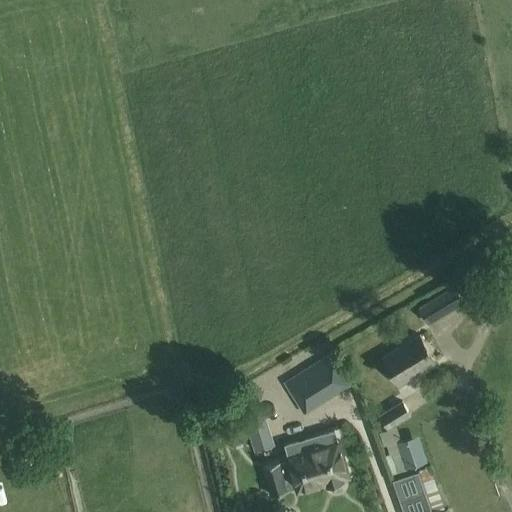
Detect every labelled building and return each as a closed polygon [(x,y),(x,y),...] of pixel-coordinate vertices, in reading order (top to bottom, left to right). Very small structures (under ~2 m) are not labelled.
[(429,321),(464,300),(454,284),(419,305),(429,321)] [(420,333),(383,357),(400,383),(436,359),(420,333)] [(304,411),(352,382),(334,353),(286,382),(304,411)] [(397,423),(412,413),(404,400),(382,413),(390,427),(397,423)] [(264,431),(256,407),(244,411),(252,435),(264,431)] [(401,439),(397,423),(390,427),(379,430),(383,445),(387,444),(391,453),(385,456),(392,473),(427,460),(418,434),(401,439)] [(348,475),(337,439),(336,439),(334,430),(305,438),(306,441),(299,443),(298,440),(286,444),(289,453),(288,453),(290,458),(280,460),(280,459),(263,464),(272,493),(288,489),(287,483),(296,480),(299,489),(326,481),(327,486),(344,481),(343,476),(348,475)] [(430,465),(393,479),(404,511),(435,511),(446,508),(430,465)]
